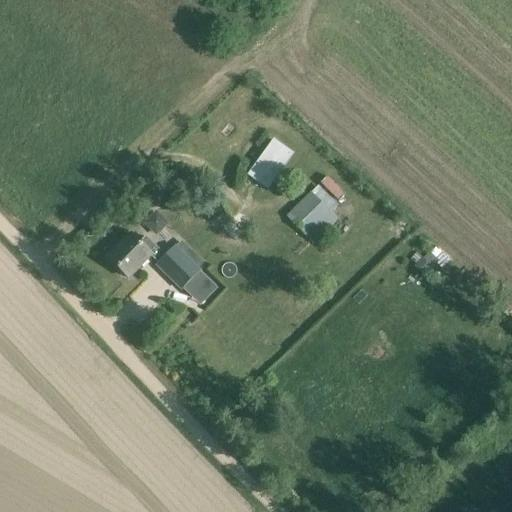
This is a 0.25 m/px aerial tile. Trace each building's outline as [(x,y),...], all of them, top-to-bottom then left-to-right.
[(274,142),(250,175),(268,188),(293,155),(274,142)] [(331,211),(337,204),(318,185),(311,192),(331,211)] [(331,211),(311,192),(287,216),(309,238),(334,214),(331,211)] [(226,232),(238,243),(246,235),(234,224),(226,232)] [(145,236),(138,244),(130,236),(108,259),(128,278),(151,256),(159,264),(166,257),(145,236)] [(183,242),(177,247),(200,271),(205,265),(183,242)] [(200,271),(177,247),(166,257),(159,264),(157,266),(182,289),(200,271)] [(424,257),(415,266),(425,275),(434,266),(424,257)]
